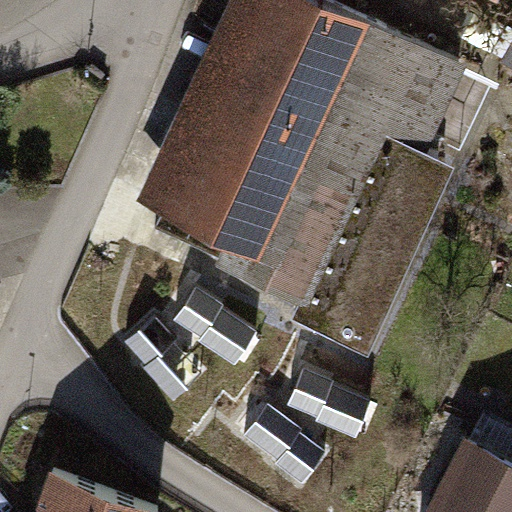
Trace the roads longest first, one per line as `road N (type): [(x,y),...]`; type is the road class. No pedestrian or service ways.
road 1 (residential): [(166,0),(18,344)]
road 2 (residential): [(18,344),(170,467),(242,511)]
road 3 (residential): [(151,0),(0,57)]
